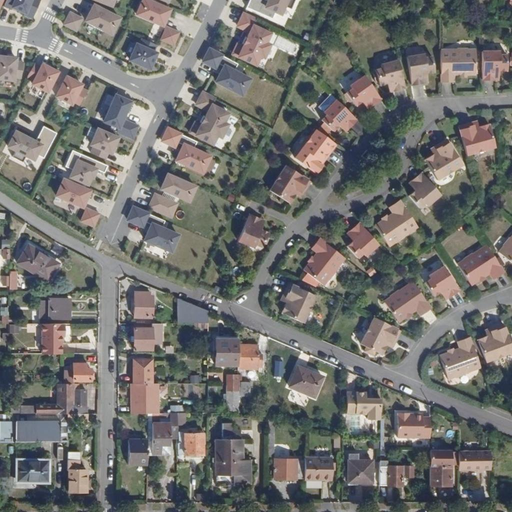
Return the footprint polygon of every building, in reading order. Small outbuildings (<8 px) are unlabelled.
[(9,0),(6,8),(13,11),(14,9),(26,14),(25,17),(34,20),(42,0),(9,0)] [(171,11),(145,0),(144,0),(137,16),(164,27),(171,11)] [(268,0),(268,1),(265,0),(249,0),(246,7),(272,19),(275,11),(280,14),(284,6),(290,9),(294,0),(268,0)] [(95,7),(87,22),(112,35),(120,20),(95,7)] [(84,20),(71,14),(65,26),(77,33),(84,20)] [(256,20),(243,14),(237,26),(249,32),(242,47),(237,44),(232,54),(255,65),(259,56),(263,57),(269,45),(265,43),(269,34),(253,26),(256,20)] [(175,47),(180,34),(167,29),(162,41),(175,47)] [(293,53),(296,43),(275,36),(272,46),(293,53)] [(158,46),(143,40),(140,47),(137,46),(131,61),(151,70),(157,54),(155,53),(158,46)] [(454,81),(454,74),(476,73),(476,49),(468,49),(468,48),(458,48),(458,49),(441,49),(441,81),(454,81)] [(211,50),(204,62),(217,69),(219,64),(225,68),(218,82),(243,96),(252,80),(236,72),(239,65),(211,50)] [(500,54),(500,50),(482,50),(483,79),(496,79),(496,72),(499,72),(499,70),(507,70),(507,54),(500,54)] [(425,57),(425,53),(407,56),(412,85),(425,82),(424,75),(427,75),(427,73),(435,71),(432,56),(425,57)] [(18,60),(1,58),(0,65),(0,79),(15,82),(15,79),(23,80),(25,64),(17,63),(18,60)] [(406,87),(398,59),(381,64),(382,67),(375,69),(379,84),(387,82),(388,84),(391,83),(393,90),(406,87)] [(49,93),(59,74),(44,66),(43,69),(36,65),(29,80),(35,83),(34,86),(49,93)] [(382,98),(365,75),(350,85),(353,88),(347,92),(356,105),(362,100),(364,102),(367,100),(371,106),(382,98)] [(81,106),(88,92),(82,89),(83,86),(68,78),(58,98),(73,106),(74,103),(81,106)] [(215,99),(203,92),(196,104),(208,111),(200,126),(195,123),(190,132),(212,144),(216,135),(220,137),(227,125),(223,123),(228,113),(212,105),(215,99)] [(130,115),(134,104),(131,103),(117,97),(106,123),(120,129),(118,133),(134,140),(140,127),(124,121),(127,114),(130,115)] [(357,119),(337,99),(324,111),(327,114),(322,119),(333,130),(339,124),(340,126),(343,123),(348,128),(357,119)] [(459,126),(467,154),(496,146),(489,123),(479,126),(479,123),(474,124),(473,122),(459,126)] [(58,134),(45,128),(37,143),(17,133),(9,148),(17,152),(14,158),(24,164),(27,157),(35,161),(38,156),(45,160),(58,134)] [(169,129),(163,142),(176,148),(178,143),(185,146),(178,161),(204,173),(212,157),(195,150),(199,143),(169,129)] [(315,172),(317,170),(318,171),(323,165),(322,164),(323,162),(321,160),(323,157),(326,159),(337,144),(317,129),(295,157),(315,172)] [(112,155),(119,139),(99,130),(92,146),(95,147),(92,154),(107,160),(110,153),(112,155)] [(425,159),(438,180),(463,164),(447,139),(435,147),(436,149),(432,151),(434,154),(425,159)] [(80,154),(70,177),(87,184),(91,176),(92,177),(96,169),(104,173),(107,166),(80,154)] [(302,192),(310,179),(285,164),(269,189),(289,202),(294,193),(297,195),(300,191),(302,192)] [(425,202),(427,205),(441,193),(422,172),(412,180),(417,186),(414,188),(415,190),(409,195),(420,207),(425,202)] [(194,186),(167,174),(161,188),(188,200),(194,186)] [(84,208),(91,192),(65,181),(58,197),(84,208)] [(162,213),(167,200),(155,194),(149,207),(162,213)] [(389,207),(393,213),(388,216),(383,219),(375,225),(389,245),(395,241),(396,242),(404,236),(404,235),(418,226),(400,199),(389,207)] [(135,208),(129,221),(136,223),(142,226),(144,221),(151,224),(144,240),(171,251),(178,235),(161,228),(164,220),(135,208)] [(95,228),(101,215),(88,210),(82,222),(95,228)] [(250,213),(238,240),(255,247),(256,244),(263,247),(269,232),(262,229),(262,227),(259,225),(262,219),(250,213)] [(363,252),(365,255),(379,243),(360,222),(350,230),(355,236),(352,238),(353,240),(347,245),(358,257),(363,252)] [(499,251),(511,261),(511,235),(511,237),(510,237),(504,245),(499,251)] [(345,257),(320,237),(312,248),(318,252),(314,257),(310,261),(304,269),(324,284),(328,278),(329,279),(335,271),(335,270),(345,257)] [(16,263),(47,282),(59,263),(28,244),(16,263)] [(458,263),(471,284),(480,279),(484,276),(490,272),(494,278),(505,271),(487,244),(473,254),(472,253),(464,258),(464,259),(458,263)] [(460,289),(444,265),(429,275),(431,278),(425,282),(434,295),(441,291),(442,292),(445,290),(449,296),(460,289)] [(385,301),(399,321),(407,316),(411,312),(417,309),(421,314),(431,307),(413,281),(399,291),(399,290),(391,296),(385,301)] [(303,322),(316,295),(289,282),(283,295),(285,296),(283,301),(286,302),(282,312),(303,322)] [(133,317),(152,318),(153,295),(149,295),(150,292),(134,291),(133,317)] [(40,318),(69,318),(69,298),(48,298),(48,301),(40,300),(40,318)] [(176,323),(207,323),(208,311),(177,299),(176,323)] [(394,343),(401,330),(375,316),(361,343),(366,345),(374,350),(382,354),(387,345),(390,346),(392,342),(394,343)] [(11,323),(10,332),(19,333),(20,324),(11,323)] [(152,341),(161,341),(162,323),(151,323),(151,328),(133,327),(133,350),(152,350),(152,341)] [(478,339),(486,361),(511,351),(511,345),(504,323),(490,328),(491,330),(486,332),(487,335),(478,339)] [(41,354),(61,354),(61,336),(64,336),(64,324),(42,324),(41,354)] [(0,340),(1,341),(8,341),(8,333),(0,332),(0,340)] [(458,341),(460,348),(454,350),(449,352),(440,355),(448,378),(456,376),(466,373),(465,372),(481,366),(470,336),(458,341)] [(215,364),(238,365),(238,344),(238,339),(215,339),(215,364)] [(257,366),(262,367),(262,359),(257,359),(257,354),(257,345),(238,344),(238,365),(238,369),(257,369),(257,366)] [(374,350),(366,345),(364,349),(372,354),(374,350)] [(151,384),(152,384),(152,359),(133,359),(133,384),(151,384)] [(274,376),(283,377),(284,361),(275,361),(274,376)] [(74,380),(90,380),(90,369),(85,369),(85,364),(73,364),(73,373),(65,373),(65,384),(74,384),(74,380)] [(287,387),(314,398),(323,376),(297,365),(287,387)] [(227,410),(238,410),(238,375),(227,375),(227,394),(223,393),(223,399),(227,399),(227,410)] [(240,396),(249,396),(250,382),(240,382),(240,396)] [(67,414),(85,414),(85,389),(79,389),(79,383),(74,384),(65,384),(58,384),(57,406),(41,406),(41,414),(67,414)] [(133,384),(131,384),(131,413),(147,413),(152,413),(158,413),(158,384),(152,384),(151,384),(133,384)] [(380,419),(380,398),(372,398),(368,398),(368,395),(365,395),(365,392),(346,392),(346,414),(367,414),(367,419),(380,419)] [(170,439),(177,439),(177,424),(177,413),(171,413),(161,413),(158,413),(152,413),(152,419),(169,419),(169,423),(151,423),(151,455),(170,455),(170,439)] [(397,438),(430,439),(430,418),(422,418),(422,415),(414,415),(414,417),(408,417),(408,415),(408,413),(398,413),(397,438)] [(6,442),(67,441),(67,425),(67,421),(67,414),(41,414),(7,414),(6,442)] [(67,421),(87,422),(87,414),(85,414),(67,414),(67,421)] [(233,483),(237,483),(238,439),(238,430),(231,430),(231,423),(222,423),(222,437),(227,436),(227,439),(215,439),(215,475),(233,476),(233,483)] [(237,483),(249,483),(249,465),(246,465),(247,460),(242,460),(242,438),(240,438),(240,430),(238,430),(238,439),(237,483)] [(178,454),(203,454),(204,433),(182,433),(182,432),(178,432),(178,454)] [(147,465),(147,455),(147,439),(129,439),(129,465),(147,465)] [(429,486),(451,485),(451,464),(451,451),(429,451),(429,486)] [(481,470),(490,470),(490,451),(462,451),(462,470),(478,470),(481,470)] [(348,483),(372,483),(372,460),(358,460),(358,453),(348,453),(348,483)] [(304,480),(331,480),(332,458),(304,457),(304,460),(304,479),(304,480)] [(16,482),(48,482),(48,459),(16,460),(16,482)] [(68,492),(87,492),(87,470),(79,470),(80,460),(68,459),(68,492)] [(274,478),(304,479),(304,460),(274,459),(274,478)] [(402,477),(412,477),(412,466),(386,465),(386,486),(402,486),(402,477)]
